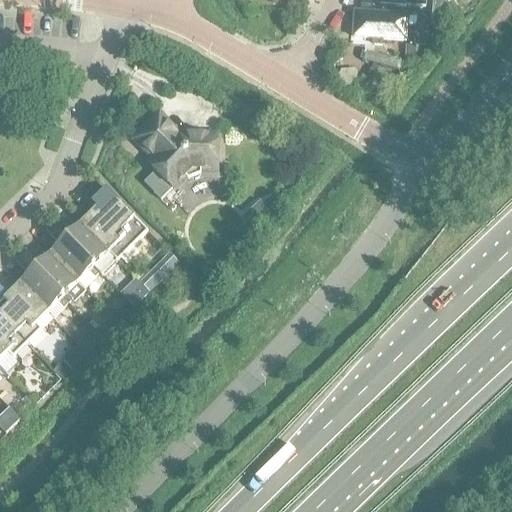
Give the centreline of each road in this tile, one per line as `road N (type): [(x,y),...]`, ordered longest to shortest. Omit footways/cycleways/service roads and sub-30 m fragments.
road 1 (unclassified): [(130,511),(396,209),(414,149)]
road 2 (trunk): [(511,245),(236,511)]
road 3 (trunk): [(315,511),(511,321)]
road 4 (residential): [(0,243),(56,188),(77,132)]
road 5 (residential): [(77,132),(123,3)]
road 6 (unclassified): [(414,149),(453,138),(511,65)]
road 7 (residential): [(172,18),(283,82)]
